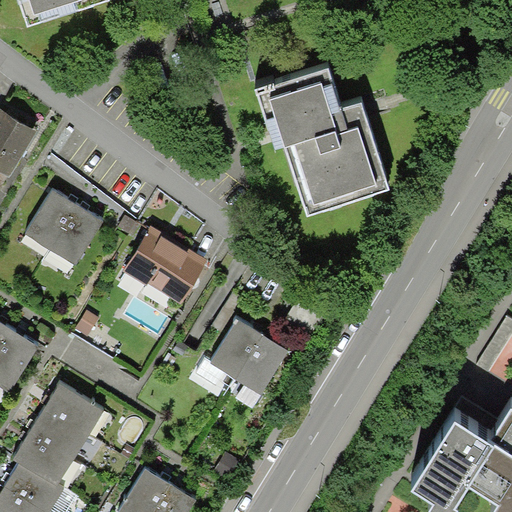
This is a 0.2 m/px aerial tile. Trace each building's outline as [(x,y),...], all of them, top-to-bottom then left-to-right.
[(14,0),(19,14),(61,0),(14,0)] [(288,136),(302,208),(385,184),(358,99),(334,108),(322,65),(253,86),(268,138),(288,136)] [(33,124),(0,105),(0,171),(1,170),(5,173),(33,124)] [(25,234),(49,249),(78,205),(53,189),(25,234)] [(104,221),(78,205),(49,249),(75,266),(104,221)] [(134,220),(122,214),(116,226),(127,232),(134,220)] [(204,257),(147,225),(122,269),(179,301),(204,257)] [(101,318),(83,308),(70,331),(100,349),(110,332),(97,325),(101,318)] [(229,311),(207,360),(262,394),(289,350),(229,311)] [(39,344),(0,320),(0,387),(9,393),(39,344)] [(98,406),(55,380),(9,455),(16,460),(0,485),(0,511),(44,511),(61,484),(53,479),(98,406)] [(490,444),(455,422),(412,490),(433,504),(428,511),(457,511),(458,511),(454,509),(469,487),(499,505),(494,511),(511,511),(511,409),(490,444)] [(133,462),(109,509),(113,511),(185,511),(193,499),(133,462)]
